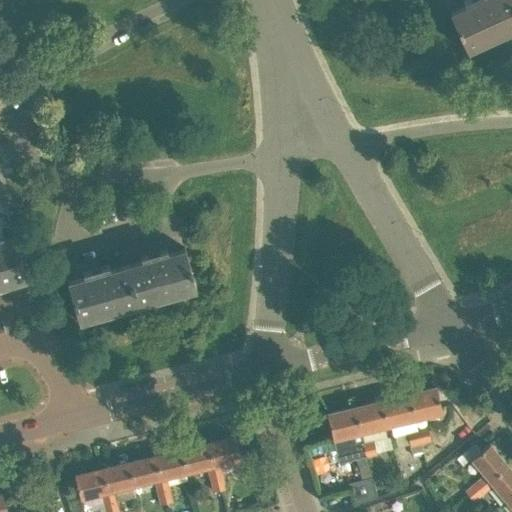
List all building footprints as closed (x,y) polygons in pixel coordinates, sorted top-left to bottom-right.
[(511,28),(511,4),(510,0),(470,0),(472,2),(451,12),(450,11),(449,12),(466,50),(468,50),(467,49),(511,28)] [(49,189),(45,176),(36,179),(40,192),(49,189)] [(4,202),(0,202),(0,286),(26,279),(14,236),(4,239),(0,227),(10,224),(4,202)] [(125,264),(137,305),(137,304),(165,296),(193,288),(194,288),(195,288),(184,247),(182,247),(182,248),(160,255),(158,250),(153,251),(147,253),(148,258),(125,264)] [(137,305),(125,264),(102,271),(101,266),(89,269),(91,274),(68,281),(68,280),(66,280),(78,321),(79,321),(79,320),(136,304),(136,305),(137,305)] [(435,386),(407,393),(414,419),(441,412),(435,386)] [(414,419),(407,393),(381,399),(387,426),(414,419)] [(381,399),(354,406),(360,432),(387,426),(381,399)] [(360,432),(354,406),(326,413),(335,450),(353,445),(363,443),(360,432)] [(429,440),(426,427),(416,429),(419,443),(429,440)] [(419,443),(416,429),(407,432),(410,445),(419,443)] [(235,436),(208,442),(213,464),(219,462),(240,457),(235,436)] [(363,443),(366,456),(375,454),(372,440),(363,443)] [(213,464),(208,442),(181,449),(186,470),(208,465),(213,464)] [(461,466),(480,450),(474,442),(455,458),(461,466)] [(376,497),(366,456),(363,443),(353,445),(356,458),(350,459),(356,482),(348,483),(353,505),(376,497)] [(489,443),(480,451),(471,458),(485,475),(489,479),(506,465),(489,443)] [(186,470),(181,449),(155,455),(160,477),(165,476),(186,470)] [(160,477),(155,455),(128,462),(133,484),(155,478),(160,477)] [(128,462),(102,468),(107,490),(112,489),(133,484),(128,462)] [(213,464),(208,465),(211,477),(222,475),(219,462),(213,464)] [(511,471),(506,465),(489,479),(493,484),(506,500),(511,495),(511,471)] [(107,490),(102,468),(75,475),(80,497),(101,492),(107,490)] [(222,475),(211,477),(214,489),(225,487),(222,475)] [(489,479),(485,475),(476,482),(484,491),(493,484),(489,479)] [(160,477),(155,478),(158,490),(168,488),(165,476),(160,477)] [(484,491),(476,482),(466,491),(473,500),(484,491)] [(171,500),(168,488),(158,490),(161,502),(171,500)] [(112,489),(107,490),(101,492),(104,504),(115,501),(112,489)] [(117,511),(115,501),(104,504),(106,511),(117,511)]
